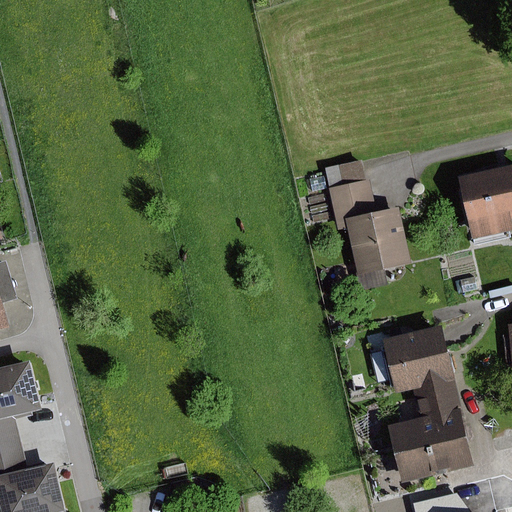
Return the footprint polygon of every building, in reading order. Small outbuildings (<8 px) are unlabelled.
[(363,161),(327,169),(331,185),(366,177),(363,161)] [(511,168),(464,179),(473,221),(511,212),(511,168)] [(348,222),(380,214),(373,180),(331,189),(339,224),(348,222)] [(380,214),(348,222),(361,276),(415,264),(401,209),(380,214)] [(511,231),(511,212),(473,221),(477,239),(511,231)] [(0,304),(18,298),(5,261),(0,263),(0,304)] [(447,330),(388,343),(399,392),(457,379),(447,330)] [(0,368),(0,419),(14,416),(41,410),(30,362),(0,368)] [(416,392),(422,420),(464,411),(457,382),(416,392)] [(422,420),(394,427),(407,482),(477,466),(464,411),(422,420)] [(0,476),(27,470),(14,416),(0,419),(0,476)] [(27,470),(0,476),(0,501),(2,511),(63,511),(66,511),(54,463),(27,470)] [(469,511),(457,493),(412,504),(414,511),(469,511)]
